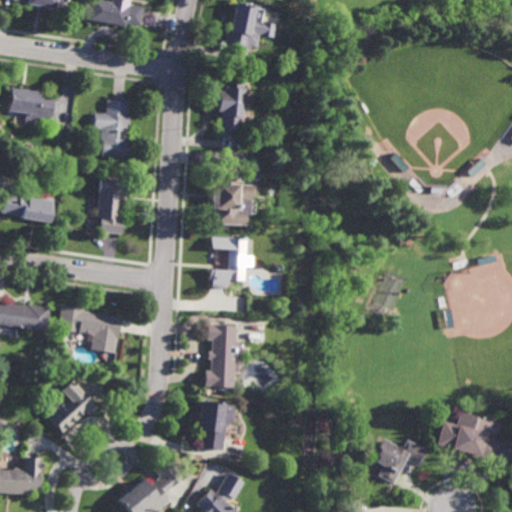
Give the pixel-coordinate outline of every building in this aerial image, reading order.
[(64,0),(64,7),(54,5),(53,8),(25,4),(25,1),(17,0),(64,0)] [(126,0),(126,4),(140,6),(137,25),(124,23),(124,26),(86,19),(89,0),(105,0),(115,2),(115,0),(126,0)] [(243,48),(221,44),(224,29),(227,29),(232,3),(251,6),(243,48)] [(236,132),(215,130),(217,112),(212,111),(214,91),(219,91),(220,76),(240,77),(236,132)] [(49,117),(33,116),(32,123),(23,121),(24,113),(6,111),(9,89),(38,92),(38,96),(52,98),(49,117)] [(127,101),(127,113),(129,113),(127,138),(130,138),(129,156),(101,155),(102,138),(100,138),(100,127),(94,127),(94,126),(92,126),(94,117),(93,111),(106,111),(106,100),(127,101)] [(399,166),(391,157),(396,153),(404,162),(399,166)] [(471,172),(466,167),(477,157),(481,162),(471,172)] [(236,178),(236,182),(251,182),(251,194),(247,194),(247,211),(242,211),(242,223),(210,221),(211,205),(207,204),(208,179),(213,179),(213,166),(236,166),(236,178)] [(123,200),(119,200),(118,217),(122,217),(121,232),(99,231),(100,217),(96,217),(98,192),(99,175),(128,177),(129,183),(126,195),(123,195),(123,200)] [(52,197),(51,212),(48,220),(20,215),(21,214),(0,210),(2,193),(18,195),(18,192),(27,193),(28,194),(52,197)] [(242,253),(248,253),(248,264),(240,264),(240,279),(225,279),(225,286),(208,286),(208,279),(205,279),(204,278),(204,264),(223,265),(223,247),(206,247),(206,235),(232,235),(242,237),(242,253)] [(493,260),(480,263),(479,257),(493,254),(493,260)] [(0,301),(26,305),(26,303),(48,306),(44,330),(0,323),(0,301)] [(116,337),(114,337),(112,352),(89,348),(91,333),(77,331),(77,330),(56,327),(59,304),(82,307),(82,310),(119,315),(116,337)] [(448,327),(443,328),(440,314),(441,314),(445,313),(448,327)] [(228,386),(200,384),(200,369),(206,369),(206,357),(203,357),(203,350),(207,350),(207,338),(202,338),(203,322),(231,324),(228,386)] [(87,414),(84,411),(60,432),(42,412),(49,406),(52,410),(66,397),(59,389),(71,378),(95,406),(87,414)] [(221,416),(218,417),(217,422),(219,422),(222,424),(221,431),(219,432),(218,432),(216,449),(193,446),(196,429),(194,428),(198,398),(220,402),(219,407),(222,407),(221,416)] [(486,432),(485,432),(484,438),(496,441),(492,460),(478,457),(479,455),(458,450),(458,452),(448,450),(448,448),(435,445),(440,420),(453,423),(456,409),(463,411),(463,412),(488,418),(488,419),(486,432)] [(399,448),(405,438),(425,450),(416,464),(402,458),(389,483),(374,474),(380,465),(371,460),(375,454),(372,453),(376,447),(374,446),(379,437),(399,448)] [(39,471),(37,471),(36,490),(27,490),(27,494),(0,492),(0,467),(21,468),(22,456),(40,457),(39,471)] [(158,493),(163,500),(152,510),(139,508),(138,511),(123,511),(114,499),(113,499),(139,478),(144,483),(155,476),(152,471),(166,460),(178,476),(158,493)] [(229,498),(225,496),(219,502),(229,511),(196,511),(195,510),(197,509),(191,502),(206,488),(210,492),(213,489),(224,472),(239,482),(229,498)]
